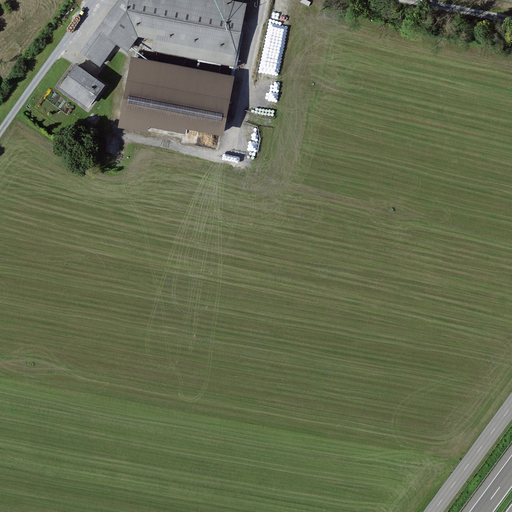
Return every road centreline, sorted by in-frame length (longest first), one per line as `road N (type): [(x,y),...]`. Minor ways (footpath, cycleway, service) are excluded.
road 1 (track): [(98,0),(0,136)]
road 2 (tertiary): [(432,511),(511,404)]
